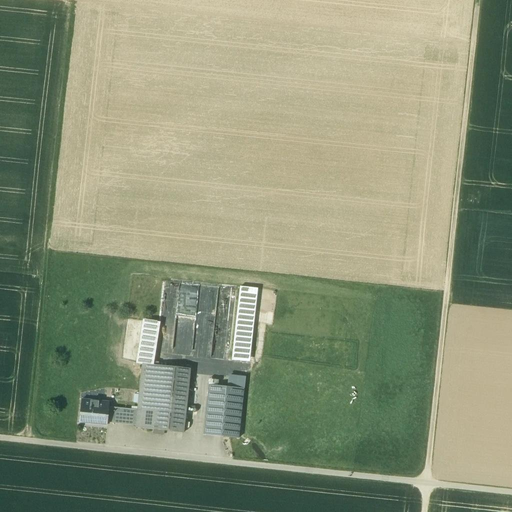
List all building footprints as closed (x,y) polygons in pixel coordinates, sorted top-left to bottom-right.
[(172,349),(191,351),(194,328),(205,321),(199,321),(201,299),(204,303),(206,290),(183,287),(187,294),(182,293),(183,284),(179,284),(177,298),(183,299),(184,299),(197,300),(196,307),(194,307),(195,310),(194,323),(186,322),(185,327),(180,326),(179,331),(174,334),(172,349)] [(210,358),(249,361),(255,287),(237,286),(232,341),(222,340),(222,344),(212,343),(210,358)] [(190,370),(143,365),(138,411),(136,426),(136,428),(184,433),(190,370)] [(243,390),(209,386),(203,436),(238,439),(243,390)] [(109,403),(82,401),(79,423),(107,425),(108,408),(109,403)] [(138,411),(108,408),(107,423),(136,426),(138,411)]
